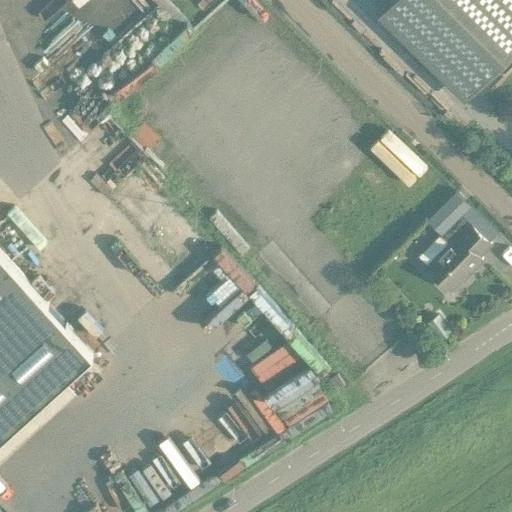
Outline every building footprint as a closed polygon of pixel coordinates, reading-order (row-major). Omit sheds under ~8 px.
[(511,0),(398,0),(478,78),(511,43),(511,0)] [(92,107),(108,94),(102,86),(86,98),(92,107)] [(193,229),(204,219),(153,158),(150,160),(104,104),(86,119),(135,178),(146,169),(152,176),(150,177),(161,191),(193,229)] [(341,177),(355,164),(346,155),(332,168),(341,177)] [(388,183),(414,210),(425,200),(399,173),(388,183)] [(448,238),(425,260),(449,284),(465,267),(467,269),(482,254),(478,250),(491,237),(460,207),(439,229),(448,238)] [(0,431),(92,348),(0,245),(0,431)] [(51,265),(42,273),(59,294),(69,285),(51,265)] [(226,332),(238,347),(280,315),(268,300),(226,332)] [(72,394),(102,426),(133,397),(123,386),(130,379),(109,358),(72,394)] [(344,380),(337,369),(329,373),(336,384),(344,380)] [(222,462),(290,429),(270,387),(223,409),(232,428),(211,438),(222,462)] [(293,423),(310,412),(301,398),(284,409),(293,423)] [(36,453),(47,462),(59,449),(47,439),(36,453)] [(169,475),(164,466),(77,511),(158,511),(227,476),(214,451),(169,475)]
